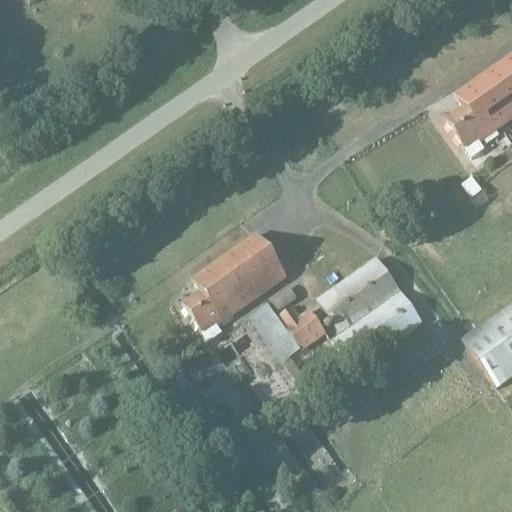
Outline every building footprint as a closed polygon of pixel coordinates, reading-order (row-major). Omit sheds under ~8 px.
[(444,125),(464,154),(478,144),(480,146),(511,123),(511,58),(453,100),(462,112),(444,125)] [(200,298),(182,310),(208,346),(221,336),(217,331),(286,282),(255,238),(189,283),(200,298)] [(341,359),(352,375),(421,326),(377,261),(316,303),(339,338),(329,345),(340,360),(341,359)] [(285,289),(267,302),(277,315),(295,302),(285,289)] [(511,305),(460,342),(496,392),(511,380),(511,305)] [(279,367),(284,364),(285,366),(279,369),(293,390),(304,382),(289,360),(298,354),(299,355),(325,338),(307,313),(298,319),(291,310),(276,320),(283,330),(282,331),(267,308),(247,322),(279,367)] [(406,354),(346,397),(356,412),(417,370),(406,354)] [(208,376),(215,371),(208,361),(201,366),(208,376)] [(183,381),(169,381),(169,389),(169,395),(173,395),(183,395),(183,381)]
